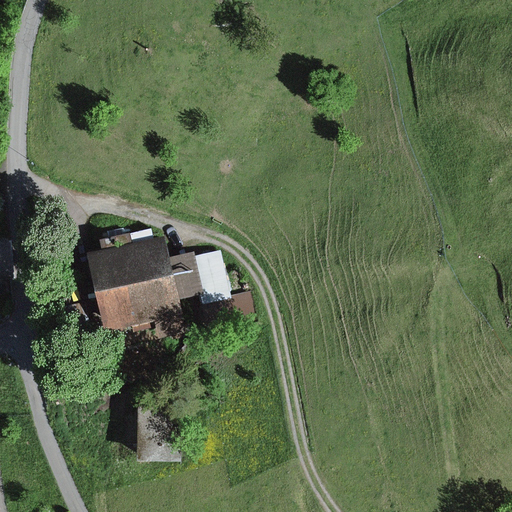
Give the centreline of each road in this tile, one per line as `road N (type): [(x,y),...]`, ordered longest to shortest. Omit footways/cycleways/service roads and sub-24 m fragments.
road 1 (track): [(27,185),(243,245),(267,277),(316,469),(343,511)]
road 2 (residential): [(24,338),(31,43),(45,0)]
road 3 (residential): [(24,338),(86,511)]
